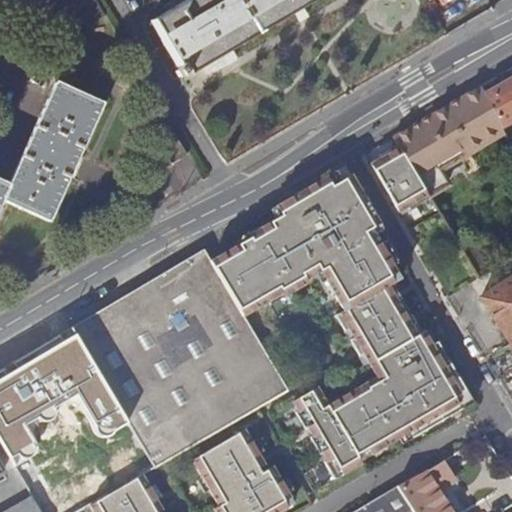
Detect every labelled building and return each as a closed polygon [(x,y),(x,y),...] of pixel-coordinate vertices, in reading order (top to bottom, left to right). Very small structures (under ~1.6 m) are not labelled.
[(20,0),(0,0),(0,16),(6,27),(29,13),(20,0)] [(104,17),(93,0),(63,0),(81,30),(104,17)] [(181,78),(311,0),(185,0),(148,23),(177,70),(173,73),(176,79),(180,76),(181,78)] [(511,75),(482,93),(501,129),(511,122),(511,75)] [(46,223),(101,106),(53,83),(6,185),(0,182),(0,204),(1,202),(46,223)] [(478,87),(391,138),(396,145),(427,197),(445,187),(437,174),(433,167),(470,144),(475,151),(482,147),(478,140),(481,138),(483,142),(501,131),(500,129),(501,129),(482,93),(478,87)] [(503,135),(501,131),(483,142),(481,138),(478,140),(482,147),(503,135)] [(172,134),(158,143),(170,166),(186,157),(172,134)] [(433,167),(437,174),(475,151),(470,144),(433,167)] [(379,159),(370,164),(398,213),(406,208),(408,210),(428,198),(427,197),(396,145),(377,157),(379,159)] [(335,171),(325,177),(331,186),(341,181),(335,171)] [(324,462),(333,479),(361,463),(356,454),(367,448),(370,454),(408,433),(412,438),(461,410),(454,398),(463,392),(435,342),(430,345),(422,332),(412,337),(406,327),(410,325),(401,309),(397,311),(392,302),(396,300),(388,284),(396,280),(368,229),(377,224),(350,175),(341,181),(331,186),(325,177),(275,207),(281,216),(275,219),(248,235),(250,238),(209,262),(236,306),(242,316),(279,294),(280,297),(304,284),(302,281),(317,273),(339,313),(335,315),(345,331),(349,329),(354,338),(350,340),(359,356),(363,354),(379,381),(368,387),(366,383),(328,405),(317,387),(292,401),(297,411),(295,412),(305,429),(307,428),(312,436),(309,437),(319,455),(322,453),(326,461),(324,462)] [(275,207),(270,210),(275,219),(281,216),(275,207)] [(214,433),(286,390),(209,262),(202,250),(70,329),(80,346),(153,468),(214,433)] [(511,276),(479,298),(508,344),(511,341),(511,276)] [(153,468),(80,346),(58,359),(131,481),(141,475),(153,468)] [(372,379),(366,383),(368,387),(379,381),(363,354),(359,356),(372,379)] [(12,387),(14,391),(43,440),(70,485),(84,508),(89,505),(106,495),(33,374),(11,386),(12,387)] [(0,394),(2,398),(14,391),(12,387),(0,394)] [(0,445),(9,461),(24,451),(19,443),(32,435),(37,444),(43,440),(14,391),(2,398),(0,399),(0,445)] [(463,392),(454,398),(461,410),(470,405),(463,392)] [(243,429),(191,460),(218,505),(212,509),(214,511),(277,511),(287,507),(286,506),(292,503),(289,497),(271,467),(260,473),(257,467),(251,459),(258,455),(243,429)] [(19,443),(24,451),(37,444),(32,435),(19,443)] [(263,464),(258,455),(251,459),(257,467),(263,464)] [(154,511),(150,503),(156,500),(141,475),(131,481),(106,495),(89,505),(93,511),(154,511)] [(39,511),(77,511),(84,508),(70,485),(52,495),(56,501),(39,511)] [(414,511),(398,487),(353,511),(414,511)] [(52,495),(36,505),(39,511),(56,501),(52,495)] [(36,505),(31,497),(5,511),(39,511),(36,505)] [(156,500),(150,503),(154,511),(156,511),(161,509),(156,500)]
